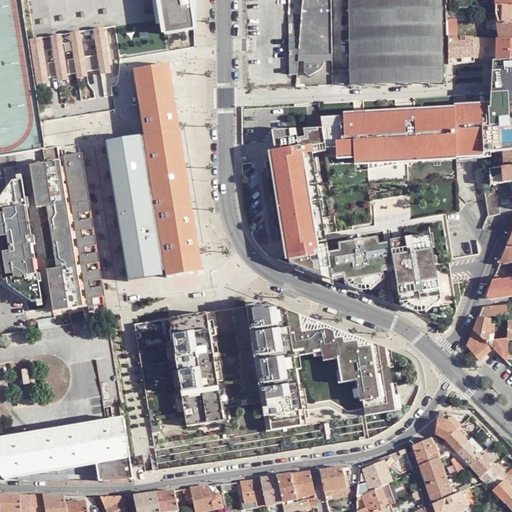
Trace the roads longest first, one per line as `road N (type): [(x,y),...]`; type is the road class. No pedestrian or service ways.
road 1 (residential): [(407,437),(363,455),(147,487),(0,486)]
road 2 (tertiary): [(227,96),(227,203),(253,260),(393,322),(435,355)]
road 3 (residential): [(511,86),(227,96)]
